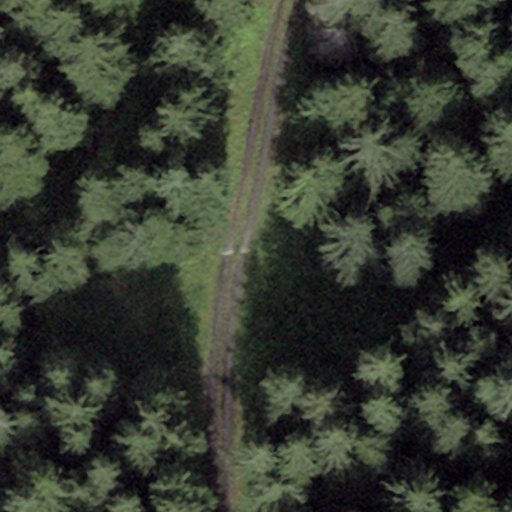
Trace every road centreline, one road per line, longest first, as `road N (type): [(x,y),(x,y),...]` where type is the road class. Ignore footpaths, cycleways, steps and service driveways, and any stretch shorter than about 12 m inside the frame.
road 1 (track): [(228,511),(225,303),(293,0)]
road 2 (track): [(0,223),(44,192),(111,116),(158,0)]
